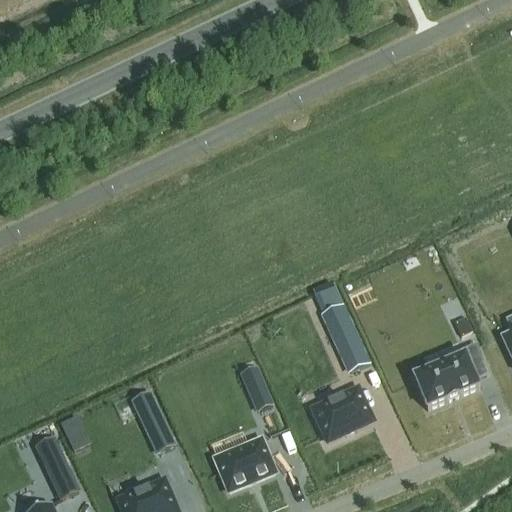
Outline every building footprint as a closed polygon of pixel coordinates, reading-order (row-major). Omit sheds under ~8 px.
[(316,299),(324,318),(344,310),(335,291),(316,299)] [(324,318),(323,319),(349,376),(369,366),(344,310),(324,318)] [(511,319),(506,323),(511,334),(511,335),(501,340),(511,363),(511,319)] [(466,360),(415,381),(428,414),(481,392),(477,383),(489,378),(477,349),(463,354),(466,360)] [(250,400),(257,416),(275,408),(268,393),(250,400)] [(152,396),(132,405),(144,432),(164,423),(152,396)] [(361,399),(315,420),(330,453),(376,432),(361,399)] [(74,457),(92,449),(79,421),(61,429),(74,457)] [(262,446),(216,464),(229,497),(275,479),(262,446)] [(61,505),(81,495),(68,468),(48,477),(61,505)] [(177,511),(166,484),(119,503),(122,511),(177,511)]
